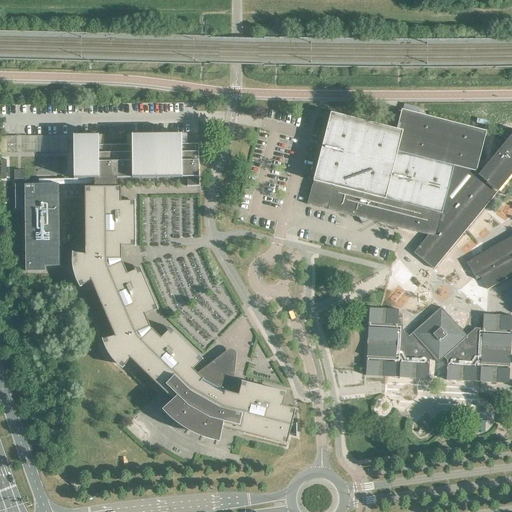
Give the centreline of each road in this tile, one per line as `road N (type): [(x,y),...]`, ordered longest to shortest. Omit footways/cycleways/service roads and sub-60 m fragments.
road 1 (unclassified): [(273,258),(303,135),(232,118),(85,119)]
road 2 (unclassified): [(279,288),(316,394),(321,472)]
road 3 (tertiary): [(291,492),(117,511)]
road 4 (tertiary): [(511,468),(341,486)]
road 5 (tertiary): [(343,506),(511,482)]
road 6 (secondary): [(44,511),(0,375)]
